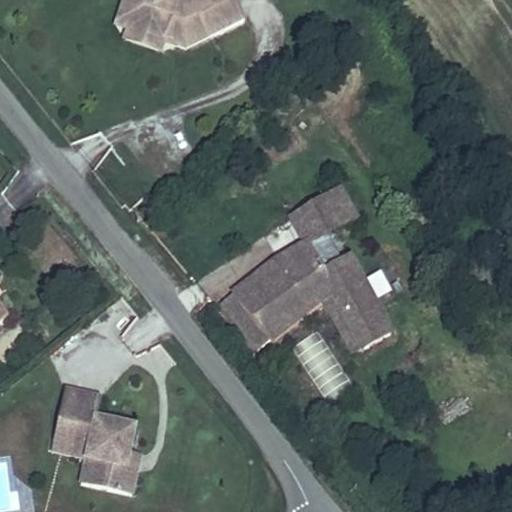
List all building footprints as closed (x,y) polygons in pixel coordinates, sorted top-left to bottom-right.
[(247,23),(235,0),(122,0),(113,27),(126,32),(122,41),(160,54),(163,46),(185,52),(247,23)] [(361,220),(343,186),(286,218),(301,244),(217,299),(257,353),(269,342),(272,344),(323,305),(352,357),(396,335),(352,255),(326,268),(311,244),(361,220)] [(0,326),(12,317),(0,303),(0,297),(3,295),(0,291),(0,326)] [(116,296),(97,320),(121,339),(140,315),(116,296)] [(84,463),(79,485),(135,499),(141,469),(129,467),(138,426),(98,418),(103,396),(64,389),(48,454),(84,463)]
